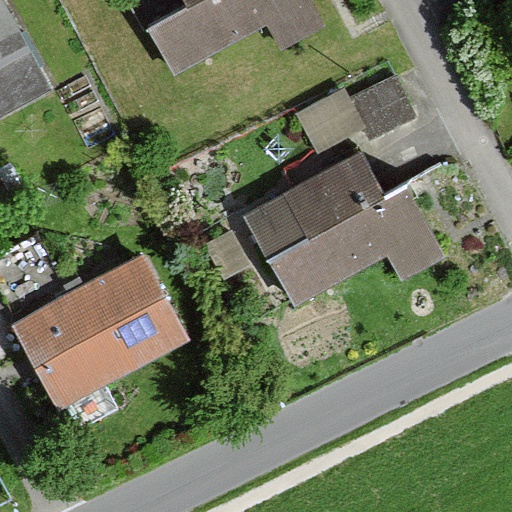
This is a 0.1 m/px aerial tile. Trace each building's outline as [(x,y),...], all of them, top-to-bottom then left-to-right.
[(141,0),(151,20),(181,6),(178,0),(141,0)] [(186,0),(188,4),(150,26),(174,68),(264,18),(280,42),(320,21),(308,0),(186,0)] [(0,108),(46,84),(0,1),(0,108)] [(415,113),(396,77),(350,99),(368,136),(415,113)] [(385,193),(364,155),(249,218),(293,299),(386,248),(400,274),(441,252),(403,184),(385,193)] [(37,232),(0,251),(0,290),(12,312),(64,284),(37,232)] [(183,336),(140,257),(19,323),(61,403),(63,402),(78,428),(117,407),(104,380),(183,336)]
